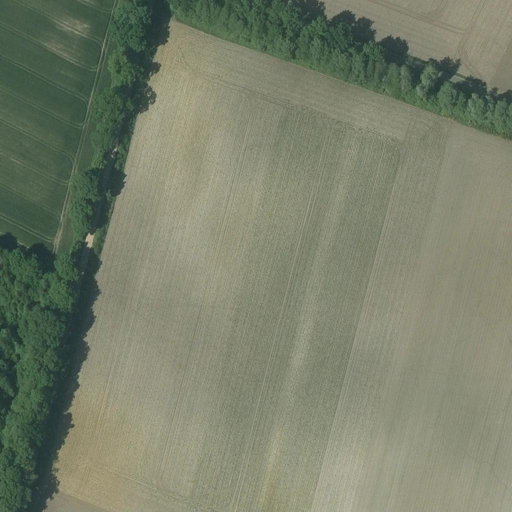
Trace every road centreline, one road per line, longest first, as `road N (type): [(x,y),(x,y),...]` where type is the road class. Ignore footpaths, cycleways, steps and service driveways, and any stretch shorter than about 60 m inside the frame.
road 1 (track): [(150,0),(19,511)]
road 2 (unclassified): [(237,0),(511,100)]
